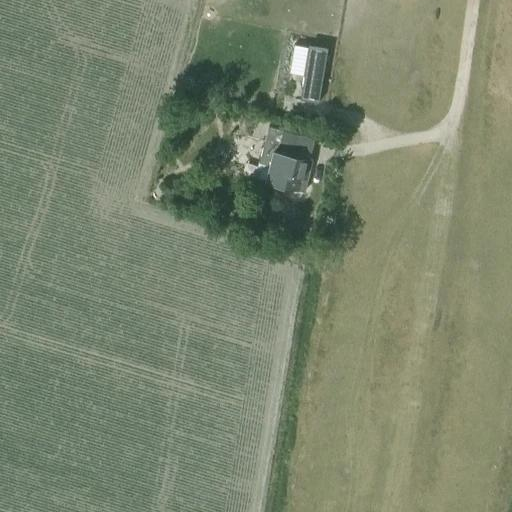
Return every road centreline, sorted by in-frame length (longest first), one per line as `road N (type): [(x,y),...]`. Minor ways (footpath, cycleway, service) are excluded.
road 1 (track): [(388,511),(451,128)]
road 2 (track): [(451,128),(472,0)]
